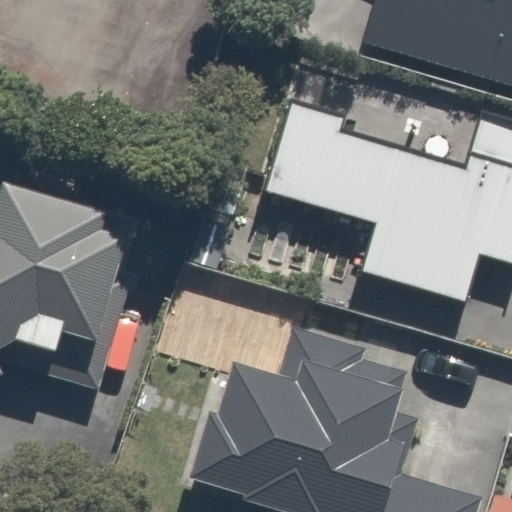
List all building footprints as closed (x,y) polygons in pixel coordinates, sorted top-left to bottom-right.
[(511,0),(376,0),(364,44),(511,87),(511,0)] [(465,303),(479,254),(511,264),(511,121),(482,113),(467,169),(340,131),(344,118),(292,103),(266,192),(376,224),(363,272),(465,303)] [(0,222),(0,399),(62,370),(124,389),(164,251),(27,210),(0,222)] [(477,511),(480,500),(402,474),(418,420),(396,413),(403,391),(401,391),(406,375),(361,361),(365,350),(292,327),(277,376),(234,363),(217,415),(209,413),(189,481),(244,498),(243,503),(246,504),(244,511),(477,511)] [(511,511),(511,500),(494,495),(489,511),(511,511)]
